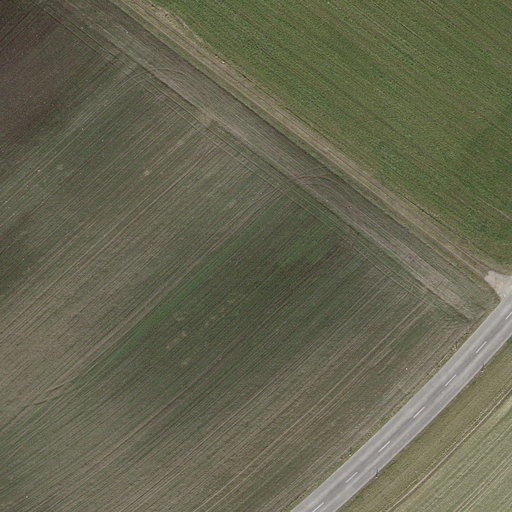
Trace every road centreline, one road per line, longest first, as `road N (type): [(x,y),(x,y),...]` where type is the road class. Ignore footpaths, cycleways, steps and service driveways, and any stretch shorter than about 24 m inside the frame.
road 1 (track): [(124,0),(511,296)]
road 2 (tertiary): [(511,314),(315,511)]
